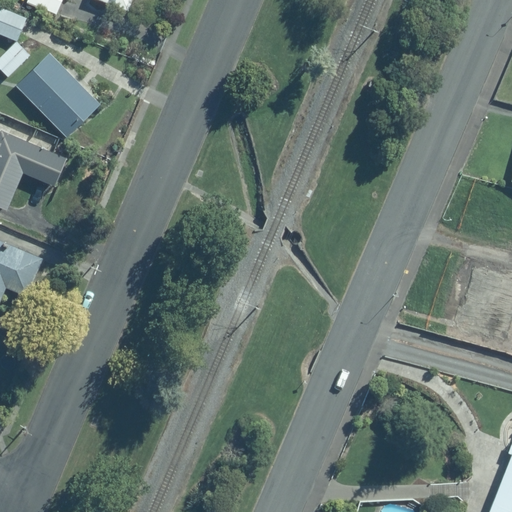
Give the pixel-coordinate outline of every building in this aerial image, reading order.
[(62,0),(26,0),(25,3),(56,15),(62,0)] [(100,0),(129,11),(133,0),(100,0)] [(26,19),(0,8),(0,34),(17,41),(26,19)] [(30,59),(17,43),(0,57),(0,72),(6,79),(30,59)] [(99,105),(48,54),(15,86),(66,138),(99,105)] [(63,159),(0,133),(0,209),(6,212),(21,175),(52,187),(63,159)] [(40,259),(0,242),(0,298),(4,289),(25,297),(40,259)] [(505,273),(472,264),(461,308),(464,309),(459,328),(492,337),(503,297),(511,299),(511,270),(506,269),(505,273)] [(511,511),(511,460),(491,511),(511,511)]
